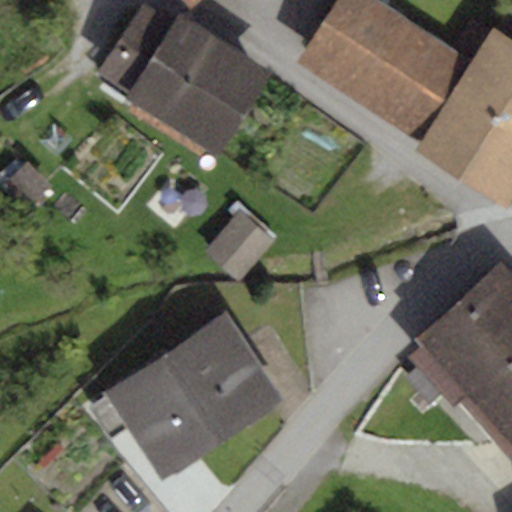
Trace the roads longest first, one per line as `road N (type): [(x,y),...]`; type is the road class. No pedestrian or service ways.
road 1 (residential): [(239,511),(449,275),(504,235)]
road 2 (residential): [(265,0),(249,41),(481,207),(504,235)]
